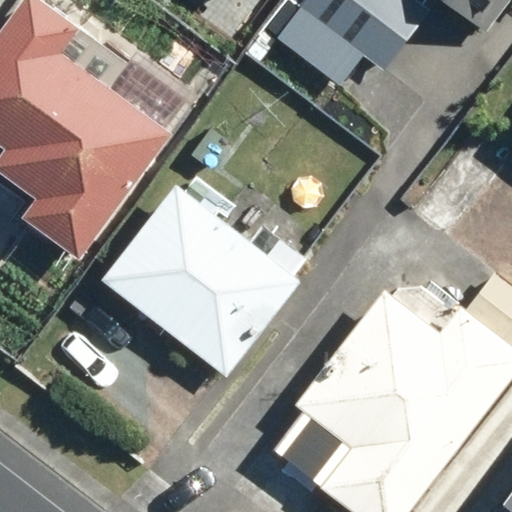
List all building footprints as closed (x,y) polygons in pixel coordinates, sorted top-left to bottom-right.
[(16,220),(78,265),(190,111),(35,0),(22,0),(0,30),(0,181),(28,202),(16,220)] [(202,0),(239,27),(258,0),(202,0)] [(418,0),(303,0),(272,43),(338,91),(361,59),(384,75),(432,10),(418,0)] [(511,0),(433,0),(482,37),(509,2),(511,3),(511,0)] [(175,187),(98,285),(225,383),(302,285),(291,277),(304,260),(261,226),(248,243),(175,187)] [(317,491),(343,511),(412,511),(511,384),(511,288),(494,275),(463,314),(423,283),(394,288),(386,298),(380,294),(291,408),(347,452),(317,491)] [(511,511),(511,484),(490,511),(511,511)]
